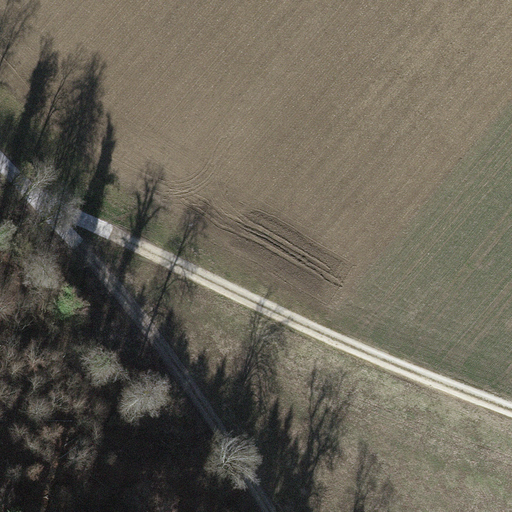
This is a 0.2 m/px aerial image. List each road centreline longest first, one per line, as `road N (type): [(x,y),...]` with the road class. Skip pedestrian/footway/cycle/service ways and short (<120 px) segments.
road 1 (track): [(511,403),(311,321),(35,189)]
road 2 (track): [(278,511),(177,353),(35,189)]
